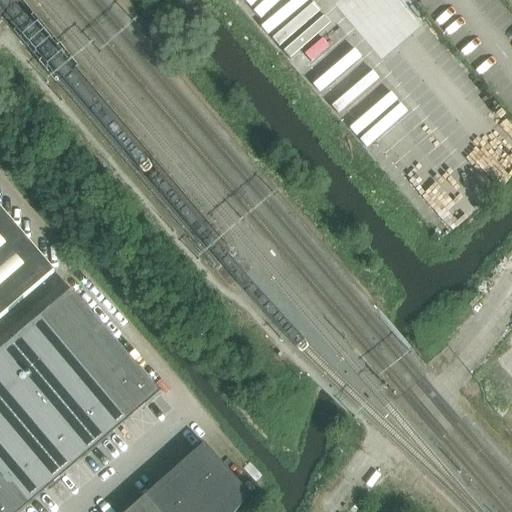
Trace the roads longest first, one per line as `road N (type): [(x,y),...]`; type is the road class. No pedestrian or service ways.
road 1 (unclassified): [(76,511),(194,408)]
road 2 (unclassified): [(511,281),(464,367),(436,391)]
